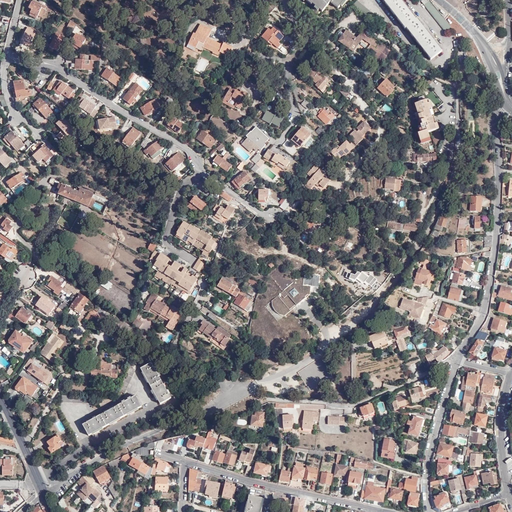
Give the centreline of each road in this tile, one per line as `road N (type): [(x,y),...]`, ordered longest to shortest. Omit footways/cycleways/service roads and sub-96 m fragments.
road 1 (residential): [(8,57),(52,64),(191,151),(199,171),(269,219)]
road 2 (residential): [(455,358),(484,311),(498,168),(493,120),(509,103)]
road 3 (residential): [(248,398),(352,406),(455,358)]
road 4 (residential): [(183,461),(377,510)]
road 5 (residential): [(55,483),(223,399)]
road 6 (residential): [(426,511),(431,440),(455,358)]
road 7 (residential): [(468,26),(454,84),(427,73),(386,37)]
road 8 (residential): [(203,283),(175,348),(222,386)]
road 9 (residential): [(505,494),(498,418),(508,372)]
